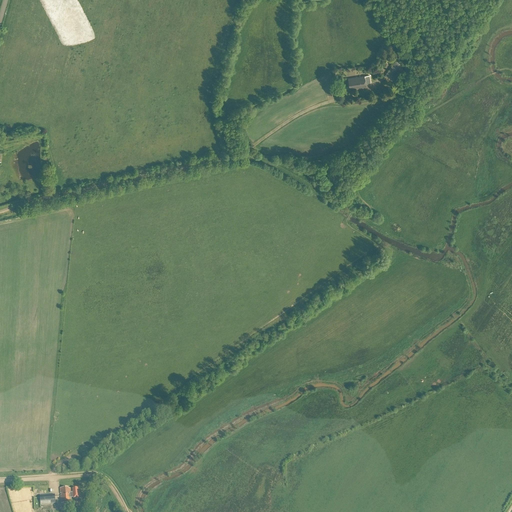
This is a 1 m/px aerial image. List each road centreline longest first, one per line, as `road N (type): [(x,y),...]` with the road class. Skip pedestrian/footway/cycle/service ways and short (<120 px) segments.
road 1 (track): [(0,211),(240,153),(317,105),(389,89)]
road 2 (track): [(126,511),(111,486),(93,475),(0,482)]
